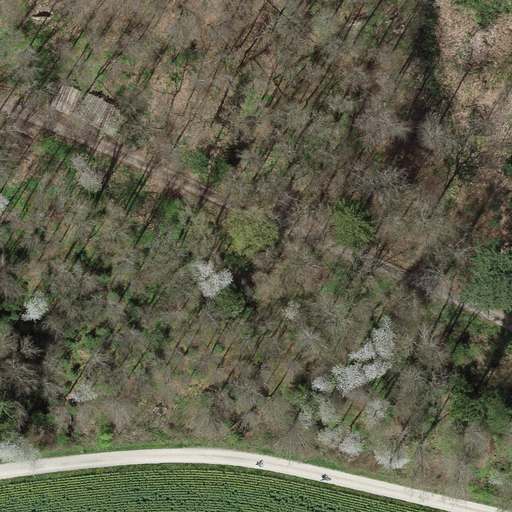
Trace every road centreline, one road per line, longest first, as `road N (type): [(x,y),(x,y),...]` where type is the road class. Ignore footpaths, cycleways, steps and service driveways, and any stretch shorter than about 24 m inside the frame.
road 1 (track): [(0,109),(245,195),(511,319)]
road 2 (track): [(0,475),(140,457),(269,464),(489,511)]
